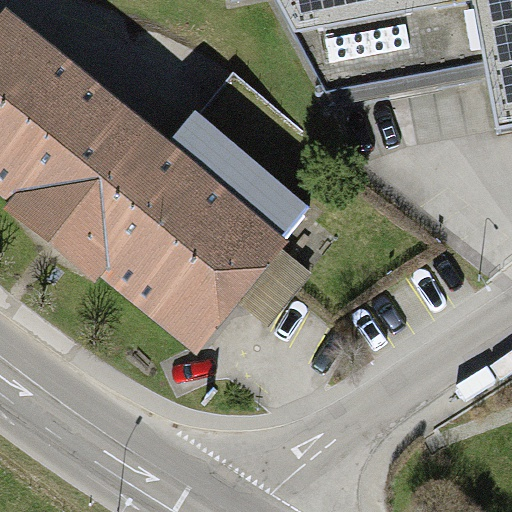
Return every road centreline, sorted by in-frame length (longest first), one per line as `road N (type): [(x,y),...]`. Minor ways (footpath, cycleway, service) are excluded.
road 1 (residential): [(255,511),(358,420),(511,338)]
road 2 (secondary): [(0,369),(202,511)]
